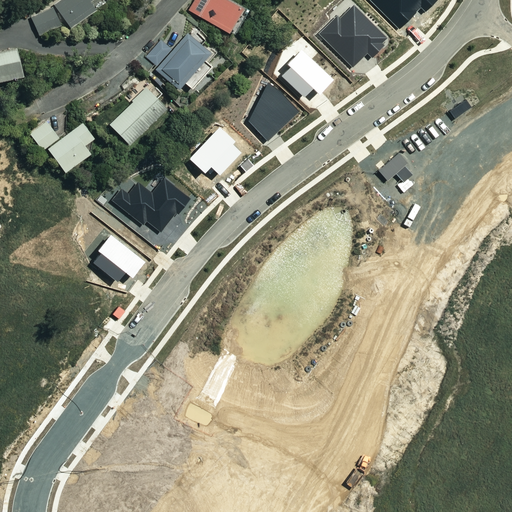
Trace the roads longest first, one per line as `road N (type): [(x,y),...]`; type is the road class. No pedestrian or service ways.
road 1 (residential): [(475,0),(451,42),(396,96),(233,210),(104,382)]
road 2 (residential): [(176,0),(107,71),(45,106)]
road 3 (unknown): [(395,168),(511,85)]
